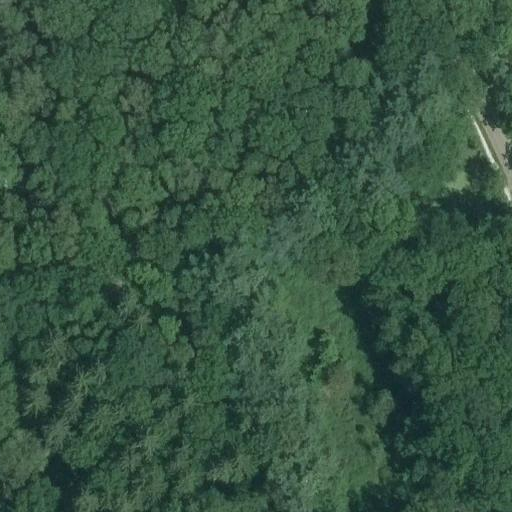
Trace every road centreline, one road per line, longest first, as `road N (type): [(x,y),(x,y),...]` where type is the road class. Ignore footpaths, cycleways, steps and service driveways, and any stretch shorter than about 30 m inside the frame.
road 1 (track): [(0,86),(438,22)]
road 2 (residential): [(511,164),(425,0)]
